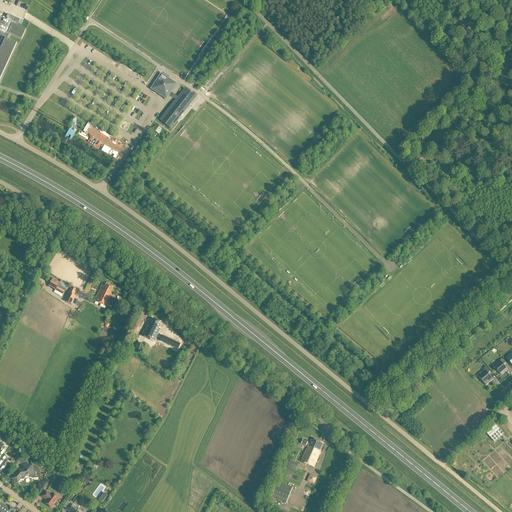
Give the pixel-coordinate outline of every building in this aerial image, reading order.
[(10,35),(21,40),(26,30),(15,25),(16,23),(18,24),(20,20),(7,15),(6,18),(7,19),(6,21),(0,18),(0,79),(16,44),(8,40),(10,35)] [(169,96),(176,100),(160,120),(171,129),(188,107),(189,107),(196,98),(185,89),(178,97),(170,93),(176,85),(165,77),(158,78),(151,89),(166,100),(169,96)] [(83,125),(73,119),(71,123),(81,128),(83,125)] [(69,130),(64,138),(66,138),(68,135),(71,137),(69,140),(70,141),(75,133),(69,130)] [(113,288),(106,284),(105,286),(102,285),(94,301),(107,308),(110,300),(113,294),(111,293),(113,288)] [(73,296),(68,293),(64,301),(72,305),(75,296),(73,296)] [(116,304),(111,315),(115,317),(120,306),(116,304)] [(160,322),(153,319),(152,321),(149,319),(141,336),(149,340),(154,342),(160,329),(158,328),(160,322)] [(171,340),(169,346),(178,350),(180,344),(171,340)] [(508,370),(504,365),(506,363),(502,359),(500,361),(494,366),(501,376),(508,370)] [(485,370),(477,376),(486,386),(493,380),(488,374),(491,372),(486,367),(484,369),(485,370)] [(504,434),(496,425),(487,433),(495,442),(504,434)] [(306,447),(307,445),(309,446),(308,446),(307,449),(306,449),(301,462),(314,468),(320,455),(321,452),(324,444),(315,440),(314,441),(311,440),(310,443),(308,442),(303,440),(301,445),(306,447)] [(4,445),(0,442),(0,469),(2,471),(9,462),(5,460),(7,457),(3,454),(5,452),(1,449),(4,445)] [(296,471),(299,464),(288,459),(285,466),(296,471)] [(25,476),(29,476),(30,476),(30,478),(31,478),(32,479),(33,479),(40,478),(39,469),(36,467),(32,468),(32,465),(22,466),(22,470),(18,471),(12,479),(17,483),(20,479),(21,479),(22,480),(23,479),(24,479),(24,478),(25,477),(25,476)] [(310,474),(307,482),(314,485),(317,478),(310,474)] [(293,488),(278,482),(272,497),(287,503),(293,488)] [(50,495),(46,492),(42,497),(47,500),(45,503),(44,503),(51,508),(53,505),(54,505),(56,503),(55,502),(57,498),(51,493),(50,495)] [(3,503),(0,500),(0,511),(12,511),(14,510),(9,506),(8,508),(2,504),(3,503)] [(78,509),(70,503),(66,509),(68,511),(76,511),(78,509)]
